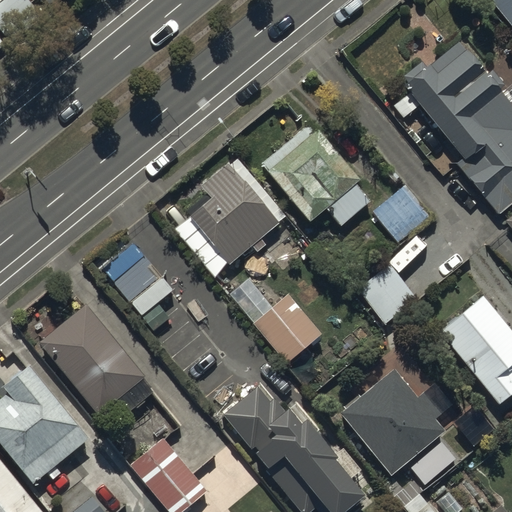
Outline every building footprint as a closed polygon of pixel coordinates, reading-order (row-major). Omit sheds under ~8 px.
[(0,36),(9,47),(40,21),(22,0),(5,0),(0,5),(0,36)] [(38,0),(49,13),(65,0),(38,0)] [(511,0),(481,0),(511,37),(511,0)] [(495,219),(511,205),(511,115),(497,97),(503,93),(489,76),(484,81),(457,48),(426,74),(420,67),(396,87),(459,165),(454,168),(495,219)] [(268,175),(263,179),(307,231),(324,216),(338,233),(369,207),(354,190),(357,188),(306,128),(261,166),(268,175)] [(232,264),(280,221),(229,165),(202,189),(211,199),(190,217),(232,264)] [(395,248),(427,221),(402,191),(370,219),(395,248)] [(414,303),(387,269),(354,295),(381,329),(414,303)] [(82,297),(35,335),(92,406),(140,368),(82,297)] [(511,340),(480,301),(434,337),(496,415),(511,402),(511,340)] [(284,370),(318,340),(284,302),(250,331),(284,370)] [(0,383),(0,386),(6,393),(0,397),(0,447),(30,485),(85,440),(24,365),(0,383)] [(392,374),(336,420),(388,482),(382,487),(394,501),(401,495),(391,483),(429,451),(432,454),(445,443),(433,429),(442,421),(421,397),(415,403),(392,374)] [(354,511),(360,508),(332,473),(335,472),(302,432),(298,435),(273,404),(268,407),(256,392),(221,421),(250,456),(253,453),(258,460),(254,463),(294,511),(354,511)] [(160,432),(127,460),(171,511),(204,484),(160,432)] [(41,511),(0,459),(0,511),(41,511)] [(90,492),(63,511),(103,511),(104,511),(90,492)] [(202,495),(181,511),(208,511),(213,508),(202,495)]
